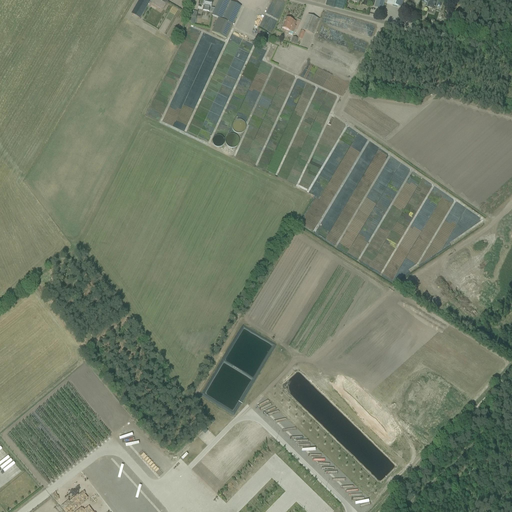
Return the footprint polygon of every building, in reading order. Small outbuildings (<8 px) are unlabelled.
[(140,19),(147,6),(149,2),(146,0),(138,0),(138,1),(131,14),(140,19)] [(163,10),(165,6),(168,2),(167,2),(162,0),(153,0),(151,4),(163,10)] [(212,2),(204,0),(203,7),(202,11),(213,13),(215,9),(211,8),(212,2)] [(241,7),(225,0),(218,0),(215,9),(213,13),(211,16),(218,19),(211,32),(226,39),(241,7)] [(401,9),(403,4),(403,0),(352,0),(352,2),(358,4),(359,0),(360,0),(362,0),(361,0),(376,0),(375,7),(376,8),(383,10),(384,3),(387,4),(401,9)] [(429,4),(428,7),(427,7),(427,8),(434,10),(438,1),(435,0),(423,0),(422,3),(426,4),(429,4)] [(313,35),(317,24),(319,20),(308,15),(306,20),(302,30),(313,35)] [(286,18),(284,24),(295,28),(296,27),(294,26),(296,22),(286,18)] [(119,45),(130,26),(124,23),(113,41),(119,45)] [(292,35),(294,31),(295,28),(284,24),(282,28),(290,31),(289,34),(292,35)] [(274,62),(279,64),(284,53),(279,51),(274,62)] [(331,119),(312,166),(318,168),(325,171),(334,150),(335,151),(334,154),(339,156),(350,129),(345,127),(345,125),(338,122),(339,121),(331,119)] [(486,210),(492,214),(511,196),(511,167),(474,200),(477,204),(479,206),(482,203),(480,206),(486,210)] [(333,306),(337,298),(332,296),(328,303),(333,306)] [(243,323),(248,325),(253,317),(248,314),(243,323)]
